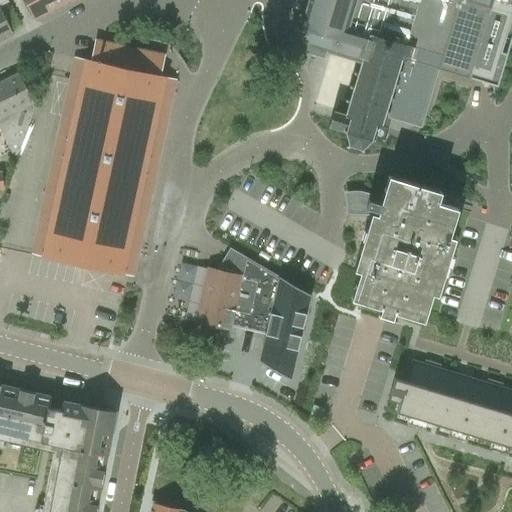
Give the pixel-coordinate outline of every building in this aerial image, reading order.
[(24,0),(34,19),(72,0),(24,0)] [(292,39),(291,41),(307,46),(305,51),(323,56),(325,51),(360,62),(360,63),(358,70),(357,73),(353,71),(353,74),(356,75),(353,86),(349,85),(349,88),(352,89),(349,100),(345,99),(344,102),(350,103),(346,115),(333,111),(328,127),(342,131),(341,131),(345,133),(348,143),(345,146),(347,148),(350,146),(360,149),(361,152),(364,152),(363,148),(371,140),(374,141),(375,139),(372,137),(375,126),(381,127),(385,113),(389,115),(389,112),(385,111),(386,109),(418,119),(434,68),(438,69),(469,79),(470,79),(497,87),(509,47),(506,54),(501,53),(511,17),(511,35),(510,42),(511,42),(511,38),(511,0),(308,0),(304,16),(299,14),(298,16),(299,17),(297,22),(296,24),(294,31),(293,33),(294,33),(292,39)] [(0,40),(13,34),(0,9),(0,40)] [(91,62),(75,58),(32,255),(133,277),(176,80),(160,77),(164,56),(96,41),(91,62)] [(33,104),(18,74),(0,83),(0,131),(11,153),(12,154),(12,155),(13,155),(14,156),(15,155),(16,155),(17,155),(18,154),(18,153),(33,108),(32,105),(33,104)] [(446,266),(449,257),(455,238),(449,237),(457,209),(458,209),(442,204),(443,200),(444,199),(439,198),(441,193),(441,192),(388,176),(380,204),(374,202),(371,201),(361,198),(362,194),(356,193),(350,193),(349,214),(360,215),(371,215),(367,227),(358,255),(354,270),(359,272),(351,299),(380,308),(378,315),(392,319),(394,312),(423,321),(432,294),(437,295),(446,266)] [(210,268),(209,268),(196,324),(229,331),(230,326),(266,335),(279,276),(234,251),(228,261),(224,259),(217,270),(210,269),(210,268)] [(310,294),(279,276),(266,335),(260,361),(291,379),(310,294)] [(511,511),(510,511),(511,389),(412,360),(405,382),(394,379),(388,400),(399,403),(396,412),(479,438),(511,447),(511,511)] [(0,438),(41,448),(50,399),(51,397),(0,385),(0,438)] [(95,511),(115,412),(50,399),(41,448),(54,451),(41,511),(95,511)]
